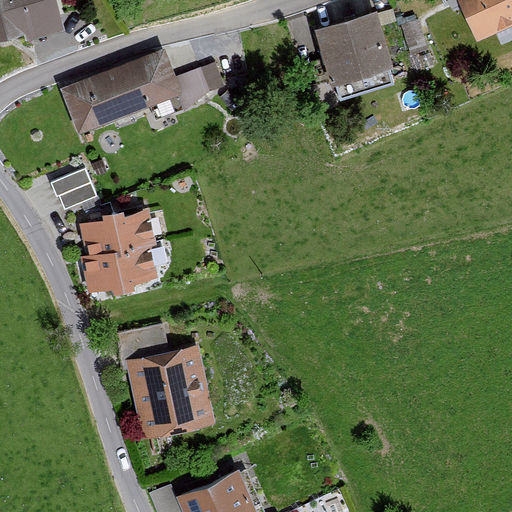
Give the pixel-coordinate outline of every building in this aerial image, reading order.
[(57,0),(0,0),(0,38),(22,33),(24,40),(65,29),(57,0)] [(511,0),(449,0),(470,47),(511,28),(511,0)] [(369,16),(309,31),(323,89),(384,74),(369,16)] [(159,53),(54,93),(72,140),(176,101),(181,112),(207,102),(195,71),(170,81),(159,53)] [(56,199),(61,213),(91,200),(80,173),(46,187),(52,201),(56,199)] [(95,225),(76,228),(82,260),(78,261),(85,299),(152,286),(145,249),(150,248),(143,214),(117,219),(117,216),(94,220),(95,225)] [(123,374),(138,442),(209,426),(192,349),(166,355),(160,327),(111,338),(119,375),(123,374)] [(259,511),(239,463),(176,489),(185,511),(259,511)]
